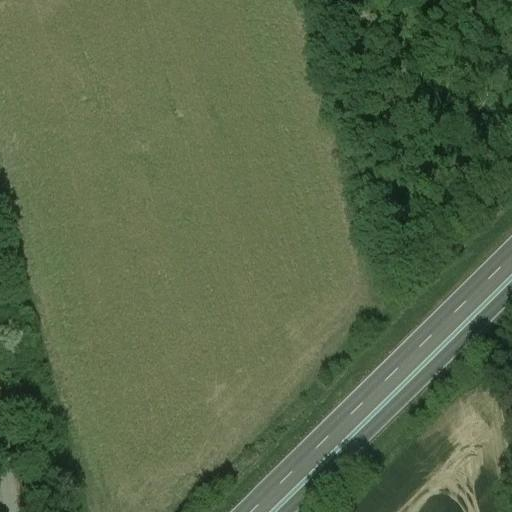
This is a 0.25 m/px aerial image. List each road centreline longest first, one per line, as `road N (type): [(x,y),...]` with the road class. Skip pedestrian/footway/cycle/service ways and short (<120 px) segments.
road 1 (trunk): [(511,263),(253,511)]
road 2 (trunk): [(292,511),(511,301)]
